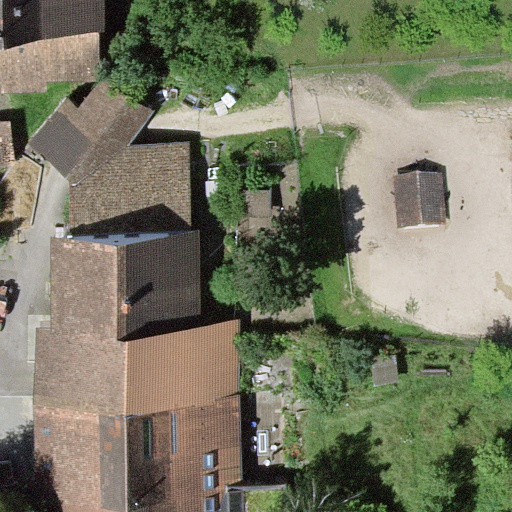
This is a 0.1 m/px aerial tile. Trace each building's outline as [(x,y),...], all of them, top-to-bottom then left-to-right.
[(0,0),(0,18),(101,15),(100,0),(0,0)] [(101,15),(0,18),(0,76),(104,72),(101,15)] [(74,174),(75,238),(184,236),(182,146),(121,147),(145,114),(100,79),(38,148),(74,174)] [(445,184),(402,187),(406,235),(448,232),(445,184)] [(59,238),(60,324),(199,321),(197,235),(184,236),(75,238),(59,238)] [(199,321),(60,324),(43,324),(46,511),(232,511),(229,320),(199,321)]
